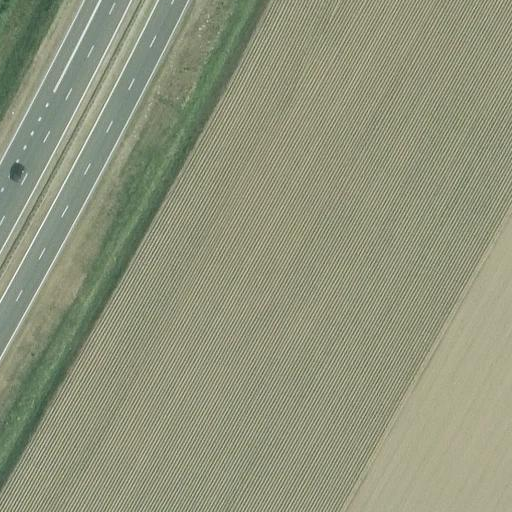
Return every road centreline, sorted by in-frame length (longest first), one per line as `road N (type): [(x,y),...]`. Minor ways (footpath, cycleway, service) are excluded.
road 1 (trunk): [(0,330),(172,0)]
road 2 (trunk): [(66,97),(0,224)]
